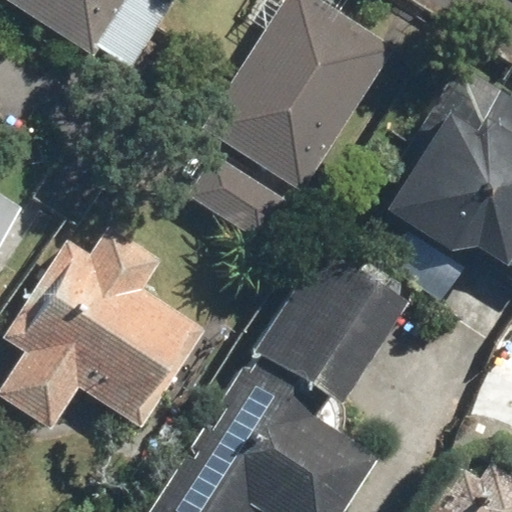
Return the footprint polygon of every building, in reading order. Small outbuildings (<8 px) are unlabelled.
[(0,0),(0,6),(81,57),(88,46),(126,70),(170,0),(0,0)] [(312,0),(274,0),(194,129),(296,193),(388,47),(312,0)] [(511,97),(449,60),(360,209),(511,299),(511,97)] [(203,155),(178,197),(254,244),(280,202),(203,155)] [(0,222),(10,208),(0,201),(0,222)] [(0,343),(12,351),(0,369),(0,404),(36,429),(64,387),(126,428),(193,328),(130,286),(148,259),(96,224),(77,252),(55,237),(0,319),(0,343)] [(306,243),(134,511),(236,511),(241,505),(251,511),(333,511),(368,457),(300,414),(313,394),(327,403),(394,298),(306,243)] [(453,468),(423,511),(511,511),(511,479),(481,460),(469,478),(453,468)]
